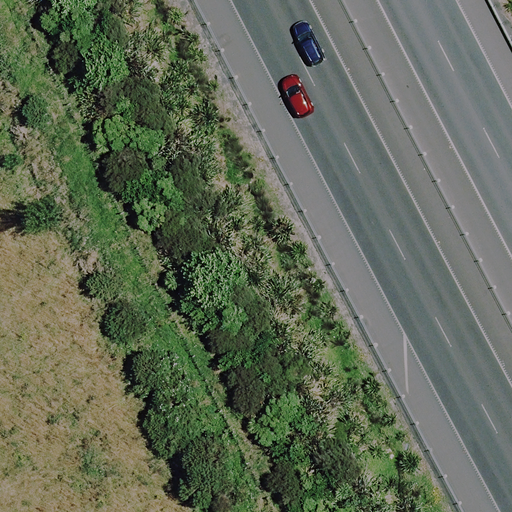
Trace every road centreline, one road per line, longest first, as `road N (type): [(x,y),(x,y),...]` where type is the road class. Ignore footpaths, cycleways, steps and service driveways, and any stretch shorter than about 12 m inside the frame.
road 1 (motorway): [(511,424),(287,0)]
road 2 (motorway): [(421,0),(511,166)]
